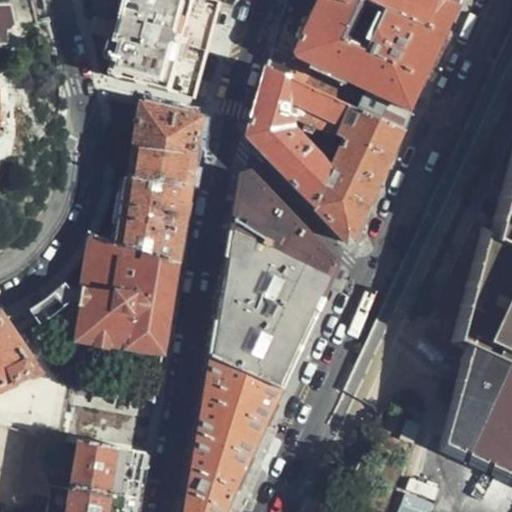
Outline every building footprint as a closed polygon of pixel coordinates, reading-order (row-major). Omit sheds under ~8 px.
[(16,24),(11,0),(0,0),(0,47),(11,48),(11,26),(16,24)] [(99,76),(191,99),(218,2),(209,0),(81,0),(86,19),(99,76)] [(355,86),(368,92),(360,112),(403,130),(444,40),(459,8),(441,0),(287,0),(269,70),(290,79),(341,103),(347,87),(354,90),(355,86)] [(441,0),(459,8),(462,0),(441,0)] [(249,139),(315,207),(332,169),(294,127),(297,119),(290,115),(290,79),(269,70),(263,89),(249,139)] [(378,186),(403,130),(360,112),(341,103),(290,79),(290,115),(297,119),(346,139),(332,169),(315,207),(351,244),(378,186)] [(143,107),(131,180),(189,189),(202,121),(143,107)] [(235,219),(212,359),(283,391),(319,313),(339,268),(252,178),(241,179),(235,219)] [(131,180),(121,242),(121,246),(177,264),(189,189),(131,180)] [(94,234),(90,240),(85,276),(83,291),(86,291),(84,306),(78,341),(161,355),(177,264),(121,246),(121,242),(94,234)] [(66,303),(84,306),(86,291),(83,291),(69,289),(65,283),(31,311),(41,323),(66,303)] [(0,390),(38,373),(2,320),(0,320),(0,390)] [(283,391),(212,359),(186,511),(225,511),(230,503),(256,448),(283,391)] [(154,399),(157,386),(129,382),(128,395),(154,399)] [(48,495),(57,440),(40,437),(38,436),(29,493),(48,495)] [(138,501),(146,454),(81,444),(74,491),(138,501)] [(136,511),(138,501),(74,491),(71,511),(136,511)]
